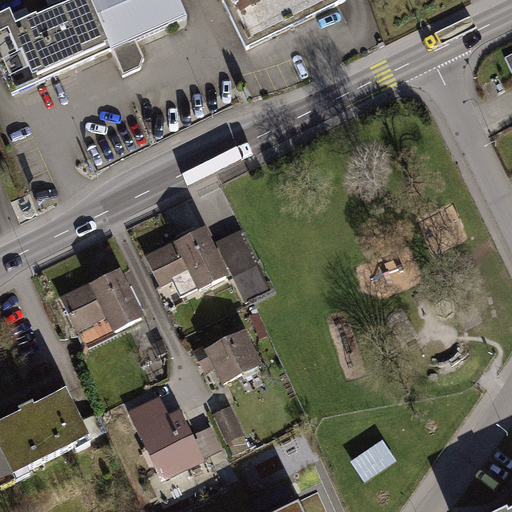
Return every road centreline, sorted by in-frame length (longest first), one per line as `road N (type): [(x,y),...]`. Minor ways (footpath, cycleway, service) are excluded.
road 1 (secondary): [(0,265),(435,54)]
road 2 (residential): [(511,214),(435,54)]
road 3 (residential): [(430,511),(511,397)]
